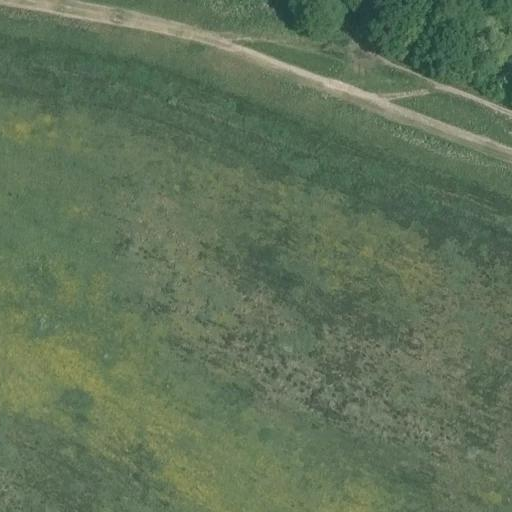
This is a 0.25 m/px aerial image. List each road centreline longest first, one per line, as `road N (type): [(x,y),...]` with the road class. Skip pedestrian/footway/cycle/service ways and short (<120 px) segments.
road 1 (track): [(38,0),(174,26),(379,102)]
road 2 (track): [(379,102),(511,154)]
